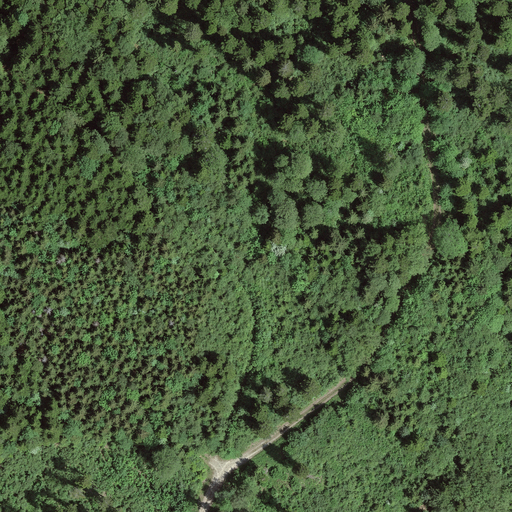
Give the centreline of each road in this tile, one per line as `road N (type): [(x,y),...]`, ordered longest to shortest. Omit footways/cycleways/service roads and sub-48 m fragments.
road 1 (track): [(411,0),(438,202),(433,243),(356,375),(223,477)]
road 2 (track): [(223,477),(221,450),(255,343),(251,304),(237,277),(124,166),(0,69)]
